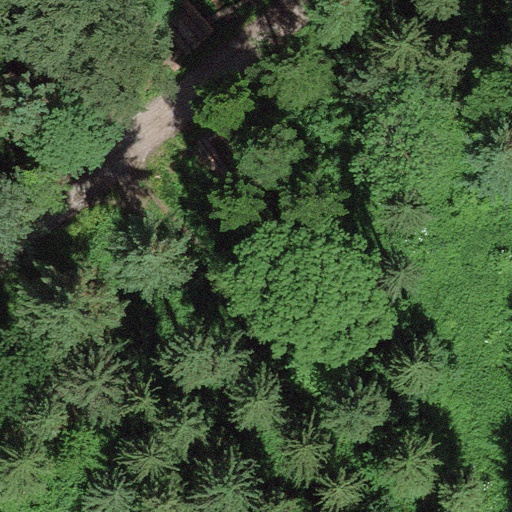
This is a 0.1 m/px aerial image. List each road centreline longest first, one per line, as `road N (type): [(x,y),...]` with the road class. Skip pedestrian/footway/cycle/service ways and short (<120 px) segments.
road 1 (track): [(45,111),(389,511)]
road 2 (track): [(182,0),(0,156)]
